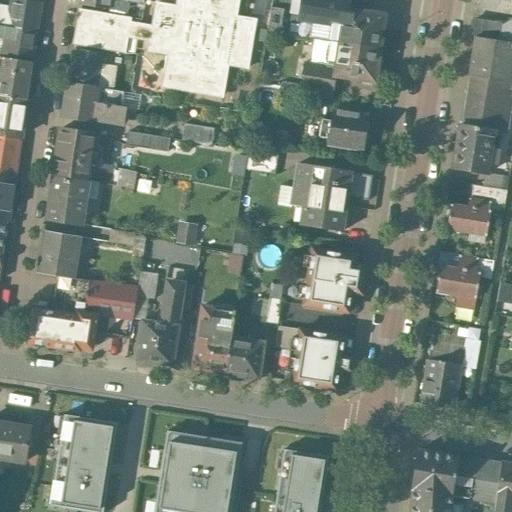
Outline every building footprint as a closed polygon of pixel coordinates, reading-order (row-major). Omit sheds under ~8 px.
[(41,3),(19,0),(11,0),(11,7),(8,27),(37,31),(41,3)] [(130,18),(80,9),(75,43),(125,53),(128,36),(149,40),(148,51),(171,55),(168,72),(166,71),(164,84),(176,86),(175,88),(211,94),(211,93),(223,94),(225,81),(224,81),(227,61),(249,65),(256,21),(234,17),(237,1),(238,1),(238,0),(179,0),(178,7),(156,3),(152,27),(129,23),(130,18)] [(81,0),(81,5),(109,9),(110,0),(81,0)] [(321,0),(320,0),(303,0),(300,20),(333,24),(333,23),(342,24),(344,10),(346,10),(347,4),(321,0)] [(11,7),(0,5),(0,25),(8,27),(11,7)] [(346,10),(344,10),(342,24),(333,23),(333,24),(330,41),(379,48),(384,16),(346,10)] [(511,20),(502,26),(501,24),(473,20),(470,36),(475,37),(511,43),(511,20)] [(37,31),(8,27),(6,36),(3,54),(33,59),(37,31)] [(511,43),(475,37),(468,76),(469,76),(511,83),(511,43)] [(379,48),(330,41),(326,67),(335,69),(334,76),(335,76),(373,82),(379,48)] [(103,53),(74,48),(69,83),(98,87),(103,53)] [(32,63),(2,58),(0,72),(0,95),(27,100),(32,63)] [(326,67),(304,65),(300,95),(332,99),(335,76),(334,76),(335,69),(326,67)] [(511,95),(511,83),(469,76),(469,77),(471,78),(463,126),(460,125),(453,169),(487,175),(494,133),(506,135),(511,95)] [(98,87),(69,83),(63,117),(92,121),(98,87)] [(124,92),(98,87),(92,121),(119,126),(124,92)] [(0,95),(0,134),(21,138),(27,100),(0,95)] [(370,117),(334,111),(333,122),(325,121),(323,138),(330,139),(329,145),(365,151),(370,117)] [(215,128),(185,124),(183,140),(212,145),(215,128)] [(91,133),(62,128),(55,173),(86,178),(91,133)] [(167,151),(170,138),(128,129),(125,142),(167,151)] [(20,142),(0,139),(0,176),(14,179),(20,142)] [(250,148),(249,168),(278,169),(279,149),(250,148)] [(354,171),(301,163),(292,205),(304,207),(301,224),(343,232),(349,197),(354,173),(354,171)] [(373,176),(354,173),(349,197),(369,200),(373,176)] [(14,179),(0,176),(0,219),(7,221),(14,179)] [(87,182),(54,177),(47,220),(81,225),(87,182)] [(507,192),(473,187),(471,199),(491,203),(504,205),(507,192)] [(471,199),(469,198),(468,208),(448,204),(446,218),(449,218),(447,232),(459,234),(459,232),(486,237),(490,212),(489,211),(491,203),(471,199)] [(178,221),(176,243),(195,245),(198,222),(178,221)] [(135,234),(111,230),(109,242),(108,242),(107,243),(133,247),(135,234)] [(80,237),(45,231),(39,274),(58,277),(73,279),(73,278),(80,237)] [(357,256),(312,249),(311,257),(309,268),(307,280),(334,284),(334,280),(336,280),(337,276),(364,280),(366,266),(356,264),(357,256)] [(245,257),(233,255),(230,272),(242,274),(245,257)] [(457,269),(437,266),(435,280),(438,280),(436,294),(448,297),(449,295),(476,299),(480,277),(480,273),(476,272),(478,259),(459,256),(457,269)] [(494,261),(478,259),(476,272),(480,273),(480,277),(491,279),(494,261)] [(152,277),(142,275),(141,283),(150,285),(152,277)] [(334,284),(307,280),(306,287),(304,298),(303,306),(349,313),(352,293),(361,295),(364,280),(337,276),(336,280),(334,280),(334,284)] [(58,277),(52,312),(98,314),(133,320),(138,288),(73,278),(73,279),(58,277)] [(511,283),(502,281),(497,298),(511,301),(511,283)] [(195,287),(183,285),(182,288),(183,288),(179,312),(191,314),(195,287)] [(182,288),(168,286),(161,324),(177,326),(179,312),(183,288),(182,288)] [(236,312),(203,307),(199,333),(232,338),(236,312)] [(92,347),(98,314),(52,312),(33,309),(27,343),(79,351),(80,345),(92,347)] [(161,324),(143,321),(137,360),(172,366),(179,326),(161,324)] [(299,330),(278,327),(275,347),(296,350),(299,330)] [(293,370),(291,384),(336,391),(340,369),(350,371),(352,358),(342,357),(345,337),(299,330),(296,350),(295,359),(293,370)] [(232,338),(199,333),(194,369),(226,374),(232,338)] [(264,343),(232,338),(226,374),(259,379),(264,343)] [(460,365),(427,360),(419,404),(453,410),(460,365)] [(104,511),(118,423),(64,415),(50,507),(86,511),(104,511)] [(30,428),(0,423),(0,459),(24,463),(30,428)] [(194,511),(206,438),(167,431),(154,511),(194,511)] [(230,511),(242,444),(206,438),(194,511),(230,511)] [(320,511),(329,457),(284,449),(273,511),(320,511)] [(442,454),(420,451),(414,489),(412,511),(452,511),(453,496),(437,493),(442,454)] [(501,463),(442,454),(437,493),(453,496),(496,503),(501,463)] [(511,464),(502,463),(498,492),(511,494),(511,464)] [(511,511),(511,494),(498,492),(497,503),(496,503),(494,511),(511,511)]
